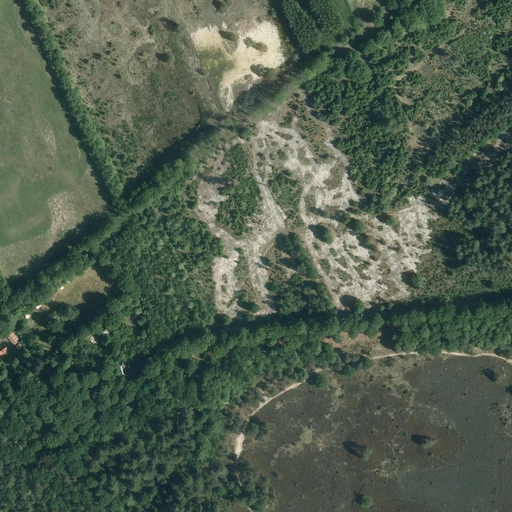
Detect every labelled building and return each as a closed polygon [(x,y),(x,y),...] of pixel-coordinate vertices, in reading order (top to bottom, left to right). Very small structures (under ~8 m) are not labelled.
[(92,335),(100,329),(97,326),(89,331),(92,335)] [(106,327),(98,333),(103,338),(110,333),(106,327)] [(6,336),(12,343),(18,339),(12,331),(6,336)] [(0,354),(1,355),(9,350),(3,343),(0,345),(0,354)] [(41,369),(48,377),(51,374),(44,366),(41,369)]
